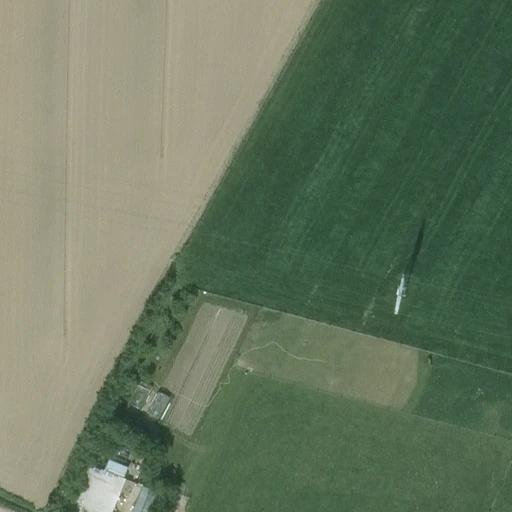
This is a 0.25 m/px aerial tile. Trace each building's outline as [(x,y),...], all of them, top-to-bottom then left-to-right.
[(153,387),(141,381),(137,390),(148,396),(153,387)] [(148,397),(139,392),(132,406),(141,410),(148,397)] [(159,392),(148,413),(159,419),(170,398),(159,392)] [(109,460),(106,470),(124,475),(127,465),(109,460)] [(90,465),(70,511),(114,511),(127,480),(90,465)] [(144,486),(132,511),(152,511),(160,493),(144,486)]
